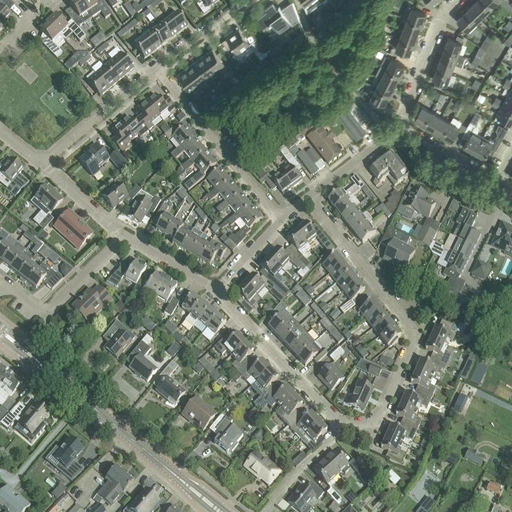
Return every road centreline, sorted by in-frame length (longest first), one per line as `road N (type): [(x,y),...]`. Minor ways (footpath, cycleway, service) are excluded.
road 1 (residential): [(347,424),(380,411),(415,334),(308,199)]
road 2 (tertiary): [(217,511),(15,344)]
road 3 (residential): [(279,220),(156,68)]
road 4 (residential): [(347,424),(215,293)]
road 5 (residential): [(41,164),(156,68)]
road 6 (residential): [(395,130),(442,15),(457,0)]
